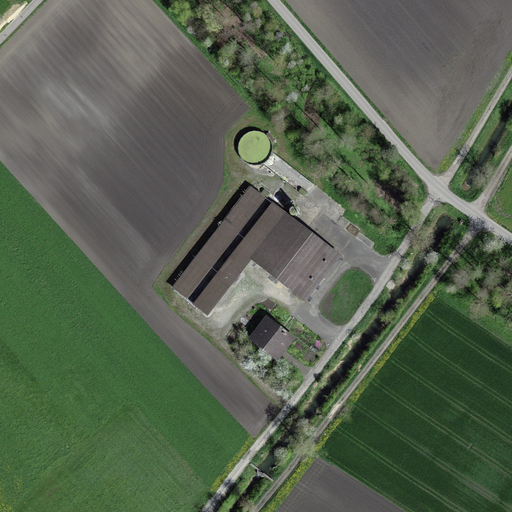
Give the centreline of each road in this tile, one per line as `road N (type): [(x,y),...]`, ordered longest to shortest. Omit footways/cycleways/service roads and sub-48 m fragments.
road 1 (track): [(438,189),(358,317),(204,511)]
road 2 (track): [(272,511),(417,328),(477,217)]
road 3 (track): [(274,0),(438,189)]
road 4 (track): [(438,189),(511,68)]
